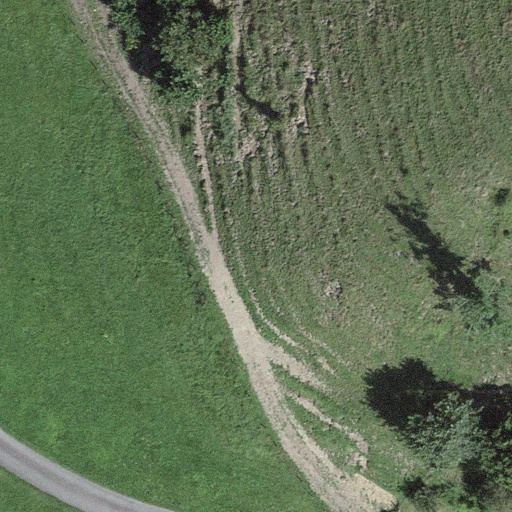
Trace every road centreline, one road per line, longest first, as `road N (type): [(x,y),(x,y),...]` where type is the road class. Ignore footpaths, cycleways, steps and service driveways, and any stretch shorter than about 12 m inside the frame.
road 1 (track): [(89,0),(318,475),(354,511)]
road 2 (unclassified): [(0,440),(65,485),(128,511)]
